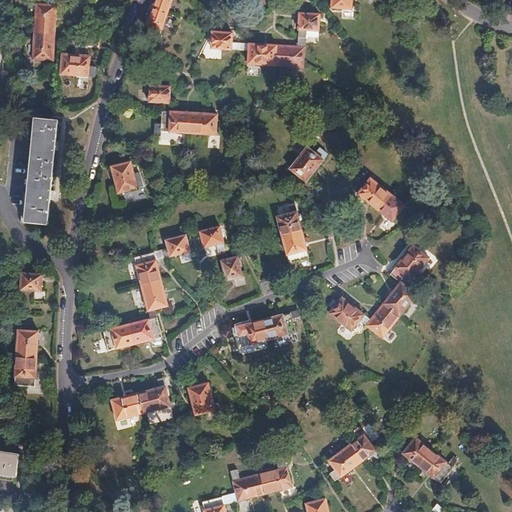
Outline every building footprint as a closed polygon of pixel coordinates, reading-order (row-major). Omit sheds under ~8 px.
[(154,0),(152,7),(167,12),(171,0),(154,0)] [(351,9),(351,0),(330,0),(330,7),(351,9)] [(35,18),(34,32),(54,33),(56,6),(28,4),(27,17),(35,18)] [(167,12),(152,7),(146,25),(161,30),(167,12)] [(297,38),(303,39),(304,30),(318,31),(319,14),(299,13),(297,38)] [(54,33),(34,32),(33,60),(52,61),(54,33)] [(230,49),(239,50),(239,43),(231,43),(231,33),(210,32),(209,48),(230,50),(230,49)] [(275,45),(274,66),(302,67),(303,39),(297,38),(296,47),(275,45)] [(246,64),(274,66),(275,45),(239,43),(239,50),(247,50),(246,64)] [(88,76),(89,55),(61,54),(60,74),(88,76)] [(162,103),(162,111),(168,111),(170,86),(150,85),(148,102),(162,103)] [(168,111),(162,111),(161,111),(160,131),(187,133),(189,113),(168,111)] [(189,113),(187,133),(215,135),(216,115),(189,113)] [(30,118),(20,222),(46,225),(49,200),(52,200),(53,196),(53,191),(50,191),(54,150),(57,150),(58,146),(58,142),(55,141),(57,121),(30,118)] [(289,169),(305,182),(322,160),(306,147),(289,169)] [(117,193),(136,188),(134,178),(130,162),(110,166),(117,193)] [(357,194),(379,211),(391,195),(363,173),(359,177),(366,183),(357,194)] [(391,195),(379,211),(391,221),(404,205),(403,204),(408,197),(403,194),(398,200),(391,195)] [(276,218),(281,237),(301,232),(294,204),(288,205),(290,214),(276,218)] [(215,245),(217,253),(224,251),(221,243),(223,242),(219,227),(199,232),(203,248),(215,245)] [(301,232),(281,237),(291,272),(297,271),(294,262),(308,258),(301,232)] [(166,248),(159,250),(162,259),(189,252),(184,236),(165,241),(166,248)] [(390,273),(400,281),(405,286),(411,279),(411,280),(429,258),(412,245),(390,273)] [(162,259),(159,250),(133,258),(140,284),(160,279),(155,261),(162,259)] [(224,251),(217,253),(219,261),(220,261),(226,280),(242,277),(236,257),(226,259),(224,251)] [(41,292),(42,275),(22,274),(21,290),(41,292)] [(160,279),(140,284),(147,311),(148,310),(154,309),(166,305),(160,279)] [(400,281),(383,303),(399,316),(416,294),(405,286),(400,281)] [(270,282),(262,283),(264,294),(272,292),(270,282)] [(367,325),(371,319),(342,296),(337,302),(332,309),(329,313),(351,330),(360,319),(367,325)] [(332,309),(337,302),(332,299),(327,306),(332,309)] [(399,316),(383,303),(371,319),(367,325),(366,325),(382,338),(399,316)] [(154,309),(148,310),(150,318),(129,324),(134,344),(161,337),(154,309)] [(298,310),(290,312),(291,318),(299,316),(298,310)] [(290,312),(263,319),(268,339),(295,332),(291,318),(290,312)] [(263,319),(237,326),(239,336),(241,346),(268,339),(263,319)] [(134,344),(129,324),(102,331),(107,351),(134,344)] [(239,336),(237,326),(230,328),(233,338),(239,336)] [(18,330),(16,358),(36,359),(38,332),(18,330)] [(36,359),(16,358),(14,386),(35,387),(36,359)] [(138,393),(142,411),(169,404),(163,378),(157,380),(158,388),(138,393)] [(198,386),(197,379),(187,382),(195,415),(214,410),(208,383),(198,386)] [(115,418),(142,411),(138,393),(111,400),(115,418)] [(358,438),(351,444),(363,460),(376,451),(358,427),(353,431),(358,438)] [(403,453),(418,466),(431,450),(409,432),(405,436),(412,442),(403,453)] [(363,460),(351,444),(328,461),(341,477),(363,460)] [(431,450),(418,466),(440,483),(458,460),(453,456),(448,463),(431,450)] [(0,479),(12,481),(12,477),(15,477),(19,454),(0,451),(0,479)] [(280,468),(259,474),(264,494),(292,487),(284,459),(278,460),(280,468)] [(264,494),(259,474),(241,478),(239,472),(231,474),(235,493),(228,495),(230,503),(264,494)] [(230,503),(228,495),(202,502),(204,511),(225,511),(224,505),(230,503)] [(306,503),(307,511),(328,511),(325,499),(306,503)]
